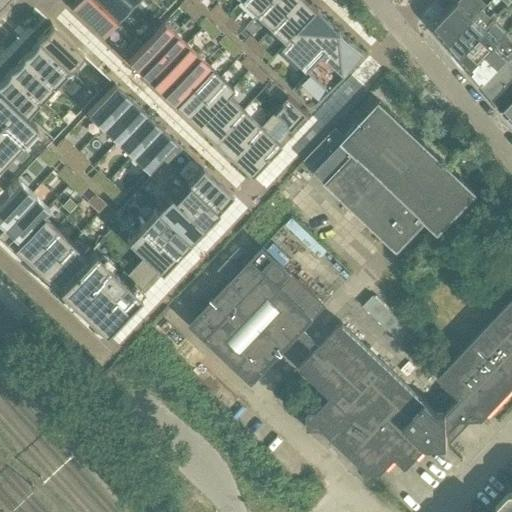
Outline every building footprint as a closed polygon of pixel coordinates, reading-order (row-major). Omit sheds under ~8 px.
[(96,0),(74,0),(70,5),(101,35),(117,19),(96,0)] [(126,0),(96,0),(117,19),(131,4),(126,0)] [(184,0),(183,0),(177,7),(185,14),(192,7),(184,0)] [(242,0),(257,14),(270,0),(242,0)] [(270,0),(257,14),(272,28),(297,0),(270,0)] [(308,0),(297,0),(272,28),(287,42),(281,48),(282,48),(300,29),(318,10),(308,0)] [(489,0),(459,0),(433,28),(447,44),(481,9),(489,0)] [(192,7),(185,14),(193,22),(200,14),(192,7)] [(218,7),(211,15),(218,22),(225,14),(218,7)] [(489,17),(481,9),(447,44),(459,57),(496,16),(493,13),(489,17)] [(300,29),(282,48),(308,72),(291,90),(311,109),(346,72),(364,53),(341,31),(318,10),(300,29)] [(225,14),(218,22),(226,28),(233,21),(225,14)] [(503,23),(496,16),(459,57),(469,69),(496,41),(490,36),(503,23)] [(203,18),(197,25),(204,32),(211,25),(203,18)] [(233,21),(226,28),(233,35),(240,28),(233,21)] [(142,45),(127,60),(150,82),(163,68),(151,58),(174,34),(162,23),(142,45)] [(51,25),(37,40),(69,70),(83,55),(51,25)] [(211,25),(204,32),(212,40),(219,33),(211,25)] [(511,36),(507,31),(496,41),(469,69),(482,84),(511,51),(511,36)] [(163,68),(150,82),(162,92),(184,68),(173,57),(185,45),(174,34),(151,58),(163,68)] [(223,36),(216,43),(224,51),(231,43),(223,36)] [(250,38),(243,45),(251,52),(257,44),(250,38)] [(136,39),(121,54),(127,60),(142,45),(136,39)] [(37,40),(23,55),(55,85),(69,70),(37,40)] [(231,43),(224,51),(232,58),(238,51),(231,43)] [(257,44),(251,52),(258,59),(265,51),(257,44)] [(184,68),(162,92),(173,103),(208,66),(185,45),(173,57),(184,68)] [(511,51),(482,84),(492,97),(511,75),(511,51)] [(23,55),(9,70),(41,100),(55,85),(23,55)] [(245,57),(239,64),(246,71),(253,64),(245,57)] [(253,64),(246,71),(253,78),(260,71),(253,64)] [(208,66),(173,103),(184,114),(219,77),(208,66)] [(9,70),(0,80),(0,90),(26,116),(41,100),(9,70)] [(260,71),(253,78),(261,85),(267,78),(260,71)] [(511,75),(492,97),(502,108),(511,98),(511,75)] [(219,77),(184,114),(195,124),(225,93),(230,87),(219,77)] [(115,84),(87,114),(103,128),(130,98),(115,84)] [(274,84),(267,91),(274,97),(281,90),(274,84)] [(0,147),(1,146),(14,132),(28,117),(26,116),(0,90),(0,147)] [(281,90),(274,97),(281,104),(287,97),(281,90)] [(225,93),(195,124),(213,141),(243,109),(225,93)] [(260,126),(230,158),(249,176),(277,145),(266,135),(280,119),(292,130),(307,115),(287,97),(281,104),(260,126)] [(130,98),(103,128),(118,142),(145,112),(130,98)] [(511,98),(502,108),(511,119),(511,98)] [(329,184),(332,186),(342,195),(344,198),(344,197),(354,207),(356,210),(357,209),(368,220),(367,220),(370,222),(380,231),(380,232),(382,234),(383,234),(393,243),(392,244),(394,246),(395,245),(395,246),(397,248),(399,246),(399,245),(411,233),(414,230),(413,230),(425,217),(436,227),(435,227),(438,230),(440,227),(455,211),(455,212),(457,209),(472,193),(474,191),(472,189),(471,189),(472,188),(470,187),(469,187),(460,178),(461,178),(458,175),(458,176),(455,173),(455,172),(452,170),(443,161),(441,159),(440,159),(413,133),(411,131),(410,131),(401,122),(402,122),(399,120),(396,117),(393,114),(393,115),(384,106),(384,105),(382,104),(381,103),(382,103),(380,101),(378,103),(378,104),(376,106),(375,105),(376,106),(363,119),(362,119),(360,122),(346,137),(345,137),(334,127),(304,159),(314,168),(313,169),(316,171),(327,181),(326,181),(329,183),(330,183),(329,184)] [(243,109),(213,141),(230,158),(260,126),(243,109)] [(145,112),(118,142),(133,156),(160,126),(145,112)] [(160,126),(133,156),(148,171),(161,157),(170,147),(176,141),(160,126)] [(64,138),(56,146),(63,153),(71,144),(64,138)] [(71,144),(63,153),(70,159),(78,150),(71,144)] [(170,147),(161,157),(168,164),(177,154),(170,147)] [(47,148),(39,157),(45,162),(53,153),(47,148)] [(78,150),(70,159),(76,165),(84,156),(78,150)] [(53,153),(45,162),(51,168),(59,159),(53,153)] [(84,156),(76,165),(83,171),(91,163),(84,156)] [(179,168),(187,177),(200,166),(193,157),(179,168)] [(66,165),(57,174),(63,179),(72,171),(66,165)] [(202,167),(186,183),(216,211),(231,195),(202,167)] [(99,170),(91,179),(97,185),(106,176),(99,170)] [(72,171),(63,179),(69,185),(77,176),(72,171)] [(77,176),(69,185),(75,190),(83,182),(77,176)] [(106,176),(97,185),(104,191),(112,182),(106,176)] [(0,185),(0,199),(18,180),(18,179),(6,191),(0,185)] [(18,180),(0,199),(0,222),(3,226),(33,193),(18,180)] [(83,182),(75,190),(81,196),(89,187),(83,182)] [(112,182),(104,191),(111,197),(119,188),(112,182)] [(186,183),(173,198),(202,226),(216,211),(186,183)] [(119,188),(111,197),(117,204),(126,195),(119,188)] [(33,193),(3,226),(18,240),(42,214),(48,208),(33,193)] [(96,193),(88,202),(93,207),(102,199),(96,193)] [(169,195),(155,210),(188,241),(202,226),(173,198),(169,195)] [(102,199),(93,207),(99,213),(107,204),(102,199)] [(111,207),(103,216),(109,222),(117,213),(111,207)] [(155,210),(141,224),(174,256),(188,241),(155,210)] [(18,240),(13,246),(27,260),(57,228),(42,214),(18,240)] [(141,224),(126,240),(144,257),(160,272),(174,256),(141,224)] [(57,228),(27,260),(42,274),(72,242),(57,228)] [(72,242),(42,274),(58,289),(93,251),(92,250),(87,256),(72,242)] [(239,246),(228,259),(241,271),(252,258),(239,246)] [(481,419),(511,386),(511,296),(436,376),(459,397),(444,411),(435,412),(342,322),(339,322),(319,343),(313,337),(303,327),(323,305),(262,248),(252,258),(230,282),(191,324),(251,381),(280,351),(297,333),(308,343),(314,349),(299,364),(300,367),(329,396),(316,410),(309,410),(306,413),(307,428),(321,428),(368,473),(380,473),(394,458),(403,467),(406,467),(425,446),(446,446),(446,434),(459,419),(481,419)] [(93,251),(58,289),(72,302),(89,318),(104,332),(139,294),(131,286),(117,273),(107,264),(93,251)] [(144,257),(127,275),(143,290),(160,272),(144,257)] [(241,271),(228,259),(217,270),(230,282),(241,271)] [(479,274),(485,275),(488,260),(483,259),(479,274)] [(362,306),(409,350),(425,333),(409,318),(403,324),(372,295),(362,306)] [(511,511),(511,491),(509,491),(495,505),(495,511),(489,511),(488,511),(511,511)]
